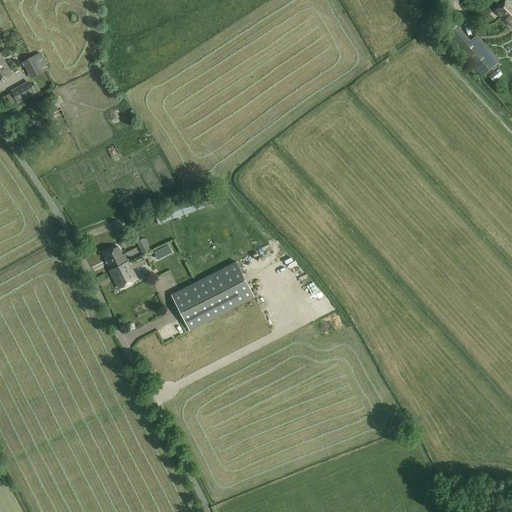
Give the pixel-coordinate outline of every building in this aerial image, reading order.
[(511,3),(508,0),(507,0),(495,12),(510,27),(511,24),(511,3)] [(461,20),(467,28),(471,25),(466,17),(461,20)] [(445,35),(458,51),(470,40),(457,25),(445,35)] [(458,51),(481,76),(496,63),(474,37),(470,40),(458,51)] [(0,80),(12,74),(0,53),(0,80)] [(43,71),(34,55),(22,62),(31,78),(43,71)] [(493,81),(502,76),(498,67),(489,72),(493,81)] [(17,103),(35,93),(30,83),(12,92),(17,103)] [(54,119),(63,114),(55,98),(46,102),(54,119)] [(51,132),(45,122),(51,119),(45,108),(19,123),(25,133),(38,126),(43,137),(51,132)] [(154,213),(156,217),(158,224),(204,207),(200,196),(154,213)] [(144,237),(136,241),(142,253),(150,249),(144,237)] [(158,259),(171,252),(167,245),(154,252),(158,259)] [(260,247),(263,257),(271,255),(269,245),(260,247)] [(110,271),(128,262),(124,254),(122,255),(118,246),(103,254),(111,270),(109,271),(110,271)] [(256,252),(242,257),(247,270),(260,265),(256,252)] [(236,261),(171,294),(190,330),(254,297),(236,261)] [(128,262),(110,271),(118,288),(137,279),(128,262)] [(255,294),(260,292),(256,285),(252,287),(255,294)] [(268,290),(255,296),(258,302),(271,295),(268,290)]
